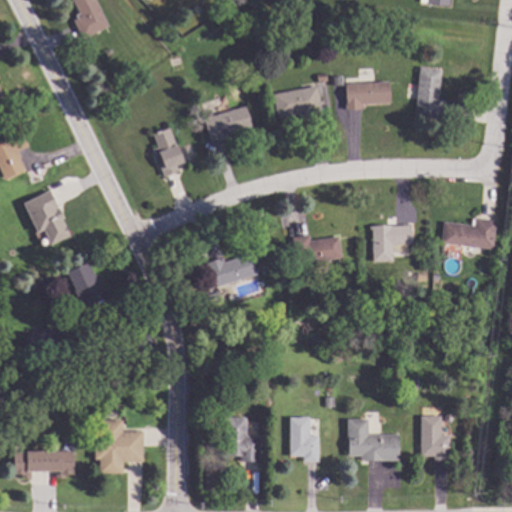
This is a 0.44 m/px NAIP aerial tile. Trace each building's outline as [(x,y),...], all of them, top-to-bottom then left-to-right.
[(93,0),(107,27),(81,40),(72,22),(79,18),(70,0),(93,0)] [(155,16),(150,19),(146,15),(152,11),(155,16)] [(141,26),(136,29),(132,24),(137,20),(141,26)] [(439,71),(436,100),(441,101),(439,120),(412,117),(418,68),(439,71)] [(325,82),(316,84),(315,75),(324,74),(325,82)] [(340,87),(332,87),(331,78),(340,77),(340,87)] [(387,104),(361,106),(361,111),(345,112),(344,85),(386,83),(387,104)] [(320,114),(298,118),(298,115),(275,119),(271,95),(315,87),(320,114)] [(249,128),(224,135),(226,140),(209,145),(202,119),(243,107),(249,128)] [(181,164),(175,167),(177,172),(162,178),(150,150),(155,148),(150,136),(167,129),(181,164)] [(26,147),(15,152),(18,158),(17,159),(23,171),(2,181),(0,176),(0,140),(18,131),(26,147)] [(62,220),(60,221),(68,237),(47,247),(40,234),(35,236),(20,205),(47,191),(62,220)] [(493,223),(490,251),(438,244),(441,223),(471,226),(471,220),(493,223)] [(408,245),(405,245),(405,252),(389,253),(389,262),(370,263),(369,230),(366,230),(366,227),(407,226),(408,245)] [(307,242),(336,238),(339,259),(293,266),(289,239),(306,236),(307,242)] [(254,275),(213,289),(207,270),(206,270),(204,264),(221,259),(223,263),(247,255),(254,275)] [(93,280),(95,279),(103,296),(79,307),(78,306),(72,309),(63,292),(70,288),(63,274),(84,263),(93,280)] [(423,275),(423,282),(414,282),(414,274),(423,275)] [(217,301),(206,304),(204,296),(215,293),(217,301)] [(56,342),(27,355),(19,337),(48,325),(56,342)] [(404,388),(392,389),(391,378),(403,377),(404,388)] [(331,409),(322,409),(322,398),(331,398),(331,409)] [(449,417),(449,421),(447,423),(443,423),(441,421),(441,418),(443,415),(446,415),(449,417)] [(437,436),(446,436),(446,462),(431,463),(431,457),(417,457),(417,417),(437,417),(437,436)] [(243,438),(257,438),(257,463),(237,463),(237,457),(223,458),(223,419),(243,419),(243,438)] [(306,424),(313,424),(313,437),(315,437),(315,463),(300,463),(300,457),(287,457),(286,419),(306,419),(306,424)] [(365,436),(395,436),(396,461),(358,462),(358,457),(344,457),(344,421),(365,420),(365,436)] [(120,433),(140,433),(140,463),(120,463),(120,474),(97,475),(97,461),(92,461),(92,436),(97,436),(97,422),(120,422),(120,433)] [(71,477),(62,477),(62,479),(53,479),(53,475),(28,475),(28,480),(19,480),(20,477),(11,477),(11,453),(71,452),(71,477)]
